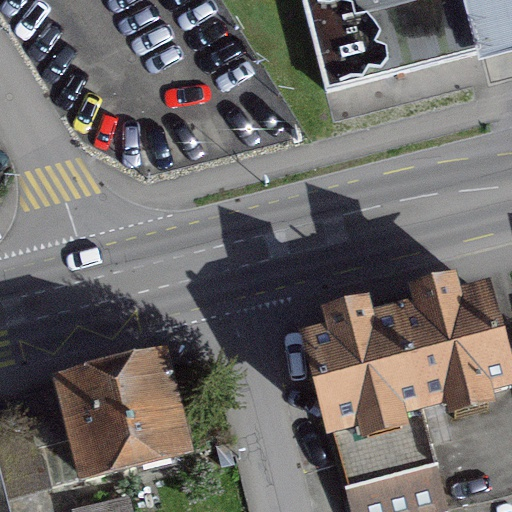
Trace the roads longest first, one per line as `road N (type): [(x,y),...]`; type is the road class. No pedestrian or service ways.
road 1 (tertiary): [(219,259),(511,192)]
road 2 (residential): [(219,259),(285,511)]
road 3 (residential): [(0,83),(64,205),(85,292)]
road 4 (tertiary): [(85,292),(219,259)]
